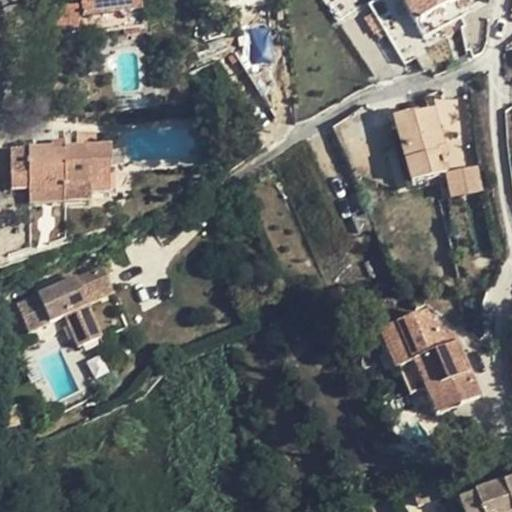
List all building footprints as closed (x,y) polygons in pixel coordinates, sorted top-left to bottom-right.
[(80,0),(81,5),(82,16),(141,9),(139,0),(80,0)] [(404,0),(423,39),(441,29),(450,24),(464,16),(456,0),(404,0)] [(53,25),(74,27),(76,5),(55,6),(53,25)] [(376,12),(366,18),(378,38),(389,32),(376,12)] [(452,30),(450,24),(441,29),(445,34),(452,30)] [(444,176),(439,158),(436,150),(443,148),(433,112),(416,116),(414,112),(393,118),(412,185),(444,176)] [(77,148),(65,149),(64,153),(53,153),(53,150),(51,148),(10,148),(11,189),(28,189),(29,194),(65,194),(65,189),(88,189),(88,198),(109,198),(108,169),(111,169),(111,148),(91,148),(91,130),(76,130),(77,148)] [(50,141),(51,148),(53,150),(53,153),(64,153),(65,149),(64,142),(50,141)] [(445,156),(443,148),(436,150),(439,158),(445,156)] [(102,271),(75,282),(59,288),(16,305),(27,332),(65,317),(79,349),(127,330),(102,271)] [(56,280),(59,288),(75,282),(71,274),(56,280)] [(382,331),(399,370),(414,364),(425,389),(438,417),(480,398),(452,335),(442,338),(436,325),(432,326),(426,313),(382,331)] [(410,395),(425,389),(414,364),(399,370),(410,395)] [(16,408),(2,410),(4,430),(19,427),(16,408)] [(511,450),(511,419),(500,423),(503,454),(511,450)] [(458,511),(511,511),(511,479),(454,497),(458,511)] [(440,481),(413,490),(419,506),(446,496),(440,481)]
